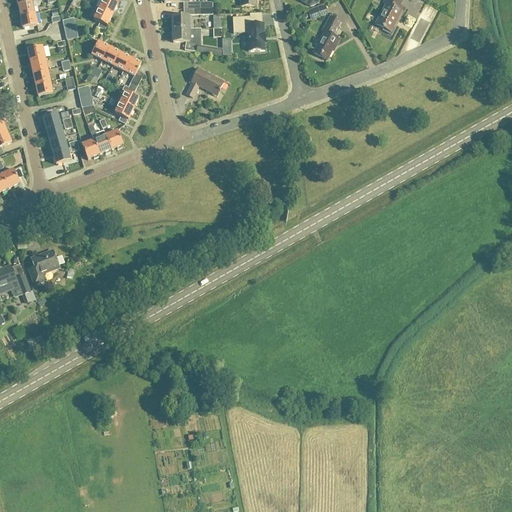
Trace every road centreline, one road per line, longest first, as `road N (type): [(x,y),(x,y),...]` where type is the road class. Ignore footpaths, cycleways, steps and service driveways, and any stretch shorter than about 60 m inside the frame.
road 1 (primary): [(0,402),(511,112)]
road 2 (residential): [(300,101),(449,39),(461,0)]
road 3 (residential): [(42,196),(0,3)]
road 4 (residential): [(176,145),(143,0)]
road 5 (residential): [(42,196),(176,145)]
road 6 (residential): [(176,145),(300,101)]
